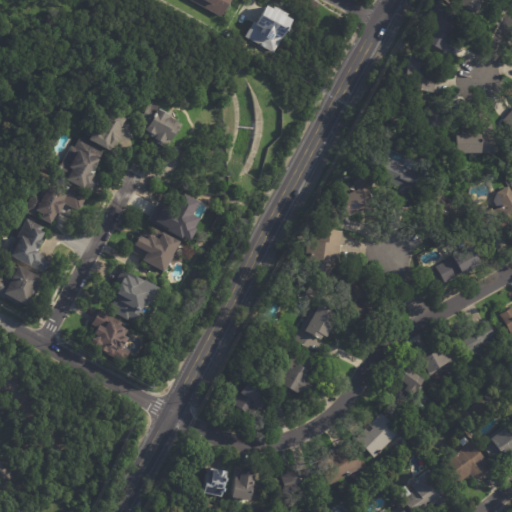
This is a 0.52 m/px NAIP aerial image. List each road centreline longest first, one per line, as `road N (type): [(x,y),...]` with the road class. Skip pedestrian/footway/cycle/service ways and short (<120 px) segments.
road 1 (residential): [(511,269),(390,339),(339,409),(275,441),(214,436),(0,319)]
road 2 (tertiary): [(113,511),(387,0)]
road 3 (residential): [(131,173),(37,341)]
